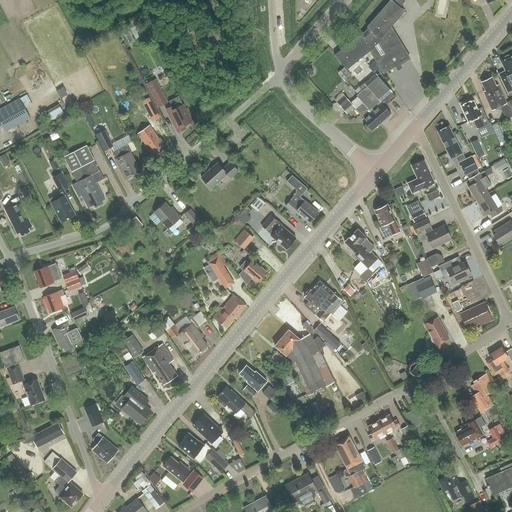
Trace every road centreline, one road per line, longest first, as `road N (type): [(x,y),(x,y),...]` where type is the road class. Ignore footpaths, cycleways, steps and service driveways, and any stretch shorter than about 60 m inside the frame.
road 1 (tertiary): [(102,496),(374,173)]
road 2 (unclassified): [(182,511),(508,324)]
road 3 (unclassified): [(280,73),(107,227),(9,262)]
road 4 (unclassified): [(102,496),(9,262)]
road 5 (unclassified): [(508,324),(413,126)]
road 6 (tertiary): [(413,126),(511,14)]
road 7 (unclassified): [(374,173),(296,101),(280,73)]
